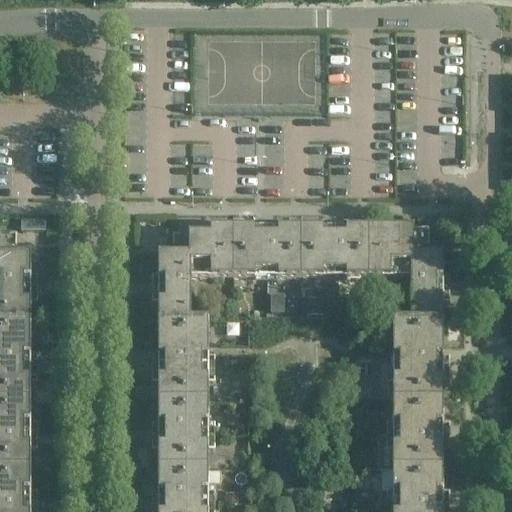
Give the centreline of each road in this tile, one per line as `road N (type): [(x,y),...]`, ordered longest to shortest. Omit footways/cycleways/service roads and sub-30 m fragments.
road 1 (residential): [(98,511),(100,118)]
road 2 (residential): [(101,18),(474,17)]
road 3 (residential): [(490,511),(491,188)]
road 4 (residential): [(491,188),(490,38),(487,23),(474,17)]
